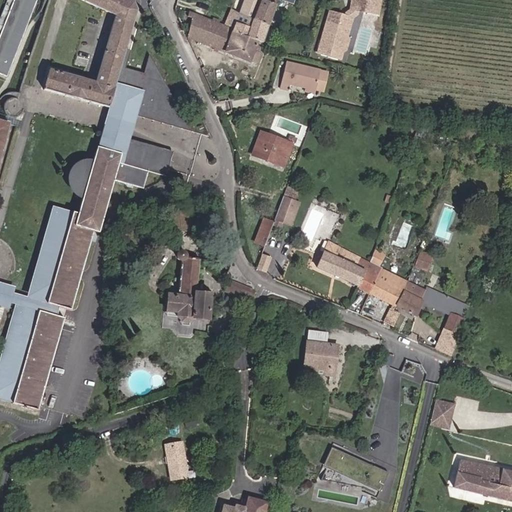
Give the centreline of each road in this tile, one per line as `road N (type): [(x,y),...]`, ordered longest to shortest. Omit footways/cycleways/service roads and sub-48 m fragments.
road 1 (residential): [(267,283),(223,377),(202,392),(18,460),(6,483),(5,511)]
road 2 (residential): [(267,283),(236,248),(225,148),(164,0)]
road 3 (residential): [(511,385),(267,283)]
